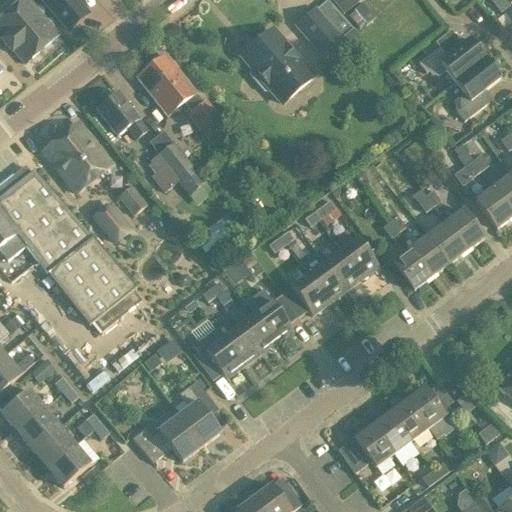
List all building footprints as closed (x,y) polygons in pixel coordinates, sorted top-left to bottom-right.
[(39,0),(68,32),(86,16),(71,0),(39,0)] [(328,0),(342,17),(363,0),(328,0)] [(502,0),(487,0),(500,16),(509,9),(502,0)] [(0,38),(24,66),(57,37),(26,1),(0,22),(0,38)] [(375,19),(363,4),(353,12),(354,14),(349,18),(358,30),(365,24),(366,27),(375,19)] [(315,9),(294,28),(322,60),(343,42),(342,40),(330,26),(317,11),(315,9)] [(245,61),(249,66),(248,77),(263,94),(273,94),(285,109),(316,84),(275,35),(245,61)] [(364,63),(373,55),(358,38),(349,46),(364,63)] [(454,86),(484,62),(469,42),(454,54),(447,44),(418,66),(426,76),(428,74),(431,77),(437,79),(445,73),(454,86)] [(165,59),(136,81),(166,119),(183,106),(190,115),(187,117),(207,142),(214,137),(225,128),(205,104),(202,106),(165,59)] [(484,62),(454,86),(462,96),(453,103),(456,115),(464,124),(492,102),(485,93),(499,82),(484,62)] [(146,134),(117,97),(96,113),(117,139),(126,131),(135,143),(146,134)] [(62,140),(83,165),(89,160),(100,173),(94,178),(96,180),(109,169),(77,128),(62,140)] [(212,148),(218,143),(214,137),(207,142),(212,148)] [(500,143),(507,154),(511,150),(511,145),(506,138),(500,143)] [(83,165),(62,140),(42,156),(74,197),(96,180),(94,178),(100,173),(89,160),(83,165)] [(396,158),(422,192),(419,194),(431,210),(440,204),(427,187),(429,186),(409,159),(420,151),(415,144),(396,158)] [(158,160),(164,168),(151,179),(163,195),(177,184),(189,199),(205,186),(173,147),(158,160)] [(456,151),(453,152),(458,159),(457,160),(462,167),(453,173),(460,183),(470,176),(473,179),(480,174),(472,163),(461,147),(456,151)] [(480,158),(472,163),(480,174),(488,168),(480,158)] [(260,165),(247,176),(277,213),(290,202),(260,165)] [(0,254),(8,264),(24,251),(89,330),(93,326),(101,335),(141,303),(133,293),(134,292),(34,172),(0,199),(0,254)] [(511,181),(509,178),(492,191),(511,217),(511,181)] [(145,209),(130,191),(117,201),(133,220),(145,209)] [(511,220),(511,217),(492,191),(474,204),(495,233),(511,220)] [(412,199),(425,215),(431,210),(419,194),(412,199)] [(312,217),(318,225),(335,212),(329,204),(312,217)] [(93,221),(113,246),(127,235),(107,209),(93,221)] [(243,225),(250,226),(254,222),(255,216),(252,211),(245,210),(240,214),(240,220),(243,225)] [(444,227),(465,255),(483,242),(462,214),(444,227)] [(194,238),(202,249),(235,227),(228,216),(194,238)] [(318,225),(312,217),(303,223),(309,231),(318,225)] [(405,230),(397,219),(389,225),(397,236),(405,230)] [(382,230),(390,241),(397,236),(389,225),(382,230)] [(465,255),(444,227),(426,240),(447,268),(465,255)] [(279,241),(285,249),(293,242),(288,234),(279,241)] [(447,268),(426,240),(409,253),(430,281),(447,268)] [(285,249),(279,241),(267,249),(273,257),(285,249)] [(340,255),(361,283),(378,270),(357,242),(340,255)] [(430,281),(409,253),(391,266),(412,294),(430,281)] [(264,274),(249,254),(239,261),(254,281),(264,274)] [(361,283),(340,255),(324,267),(344,295),(361,283)] [(344,295),(324,267),(318,271),(308,258),(299,265),(309,278),(307,279),(328,307),(344,295)] [(176,284),(181,290),(188,289),(191,282),(187,276),(179,277),(176,284)] [(41,284),(48,292),(53,287),(47,279),(43,282),(41,284)] [(328,307),(307,279),(281,299),(297,321),(306,314),(311,320),(328,307)] [(210,292),(215,300),(224,294),(218,286),(210,292)] [(215,300),(210,292),(201,298),(207,306),(215,300)] [(254,318),(275,346),(292,334),(262,293),(245,305),(255,318),(254,318)] [(275,346),(254,318),(238,330),(259,358),(275,346)] [(22,327),(14,319),(3,329),(8,336),(10,337),(22,327)] [(0,342),(8,336),(3,329),(0,331),(0,362),(5,358),(0,352),(0,342)] [(259,358),(238,330),(221,342),(242,371),(259,358)] [(169,339),(154,351),(163,362),(178,350),(169,339)] [(242,371),(221,342),(205,354),(202,350),(192,357),(212,384),(221,377),(225,383),(242,371)] [(153,353),(141,362),(143,364),(147,371),(160,361),(153,353)] [(5,358),(0,362),(0,395),(21,377),(21,376),(34,365),(28,358),(14,369),(5,358)] [(46,363),(30,377),(38,386),(54,372),(46,363)] [(511,404),(511,364),(492,388),(511,404)] [(62,397),(70,391),(61,381),(53,388),(62,397)] [(177,420),(201,451),(220,437),(207,420),(218,412),(196,384),(179,397),(190,410),(177,420)] [(406,403),(428,432),(436,442),(442,437),(445,438),(452,432),(453,428),(446,419),(445,419),(440,413),(452,404),(439,386),(427,394),(424,390),(406,403)] [(70,391),(62,397),(70,407),(77,400),(70,391)] [(16,436),(43,413),(27,394),(0,417),(16,436)] [(428,432),(406,403),(389,416),(410,445),(428,432)] [(43,413),(16,436),(31,454),(59,431),(43,413)] [(410,445),(389,416),(371,429),(393,458),(410,445)] [(92,434),(100,427),(92,418),(84,424),(92,434)] [(144,433),(131,443),(152,467),(163,458),(159,453),(167,447),(182,466),(201,451),(177,420),(150,441),(144,433)] [(100,427),(92,434),(101,444),(109,437),(100,427)] [(491,427),(478,436),(485,446),(498,436),(491,427)] [(354,477),(370,466),(374,472),(393,458),(371,429),(353,443),(356,447),(347,455),(350,459),(344,464),(354,477)] [(59,431),(31,454),(47,472),(74,450),(59,431)] [(83,442),(74,450),(47,472),(63,491),(98,461),(83,442)] [(432,474),(438,483),(448,476),(442,467),(432,474)] [(438,483),(432,474),(421,482),(427,491),(438,483)] [(296,511),(301,509),(284,486),(274,494),(271,489),(253,502),(260,511),(296,511)] [(434,511),(423,495),(398,511),(434,511)] [(511,511),(511,503),(500,511),(489,498),(477,506),(476,504),(475,505),(479,511),(511,511)] [(260,511),(253,502),(238,511),(260,511)]
